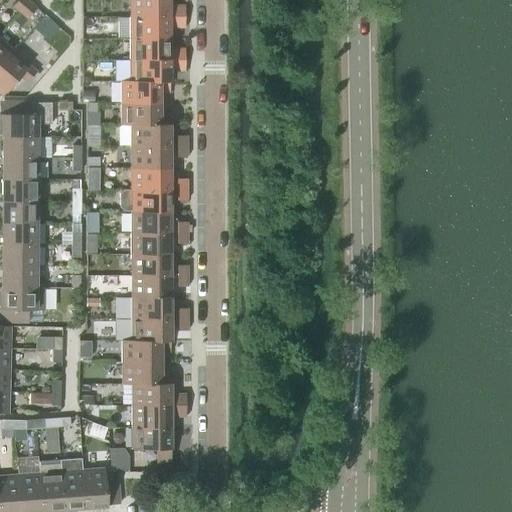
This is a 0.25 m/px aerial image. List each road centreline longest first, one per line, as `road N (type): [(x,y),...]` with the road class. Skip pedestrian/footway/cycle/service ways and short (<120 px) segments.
road 1 (tertiary): [(346,511),(362,317),(356,0)]
road 2 (unclassified): [(209,511),(213,0)]
